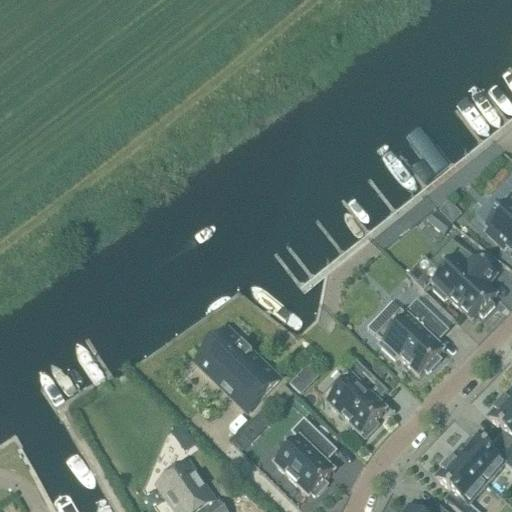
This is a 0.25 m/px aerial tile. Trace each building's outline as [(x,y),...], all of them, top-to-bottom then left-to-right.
[(510,204),(486,229),(489,232),(486,235),(505,253),(507,250),(511,254),(511,196),(507,201),(510,204)] [(450,204),(442,212),(454,224),(462,215),(450,204)] [(437,215),(429,225),(445,237),(453,226),(437,215)] [(424,259),(408,276),(425,293),(433,284),(436,288),(433,291),(445,303),(448,299),(473,323),(479,317),(483,320),(495,308),(492,304),(482,294),(486,290),(487,290),(488,289),(497,277),(452,243),(430,265),(424,259)] [(380,347),(395,362),(398,359),(420,380),(426,373),(428,376),(431,373),(428,371),(445,353),(436,345),(448,333),(417,304),(406,316),(401,312),(376,338),(383,344),(380,347)] [(251,411),(247,415),(248,416),(280,382),(228,332),(196,366),(212,381),(216,378),(251,411)] [(345,432),(347,434),(352,429),(365,442),(378,429),(375,425),(382,417),(387,413),(383,410),(378,404),(389,394),(358,363),(347,374),(352,380),(327,405),(344,421),(345,420),(351,426),(345,432)] [(299,377),(290,386),(301,396),(310,387),(299,377)] [(511,403),(507,399),(489,420),(502,431),(501,432),(504,435),(505,434),(511,440),(511,441),(505,450),(511,456),(511,403)] [(325,484),(331,478),(322,470),(337,454),(304,422),(292,435),(299,441),(275,466),(310,500),(312,497),(316,501),(328,488),(325,484)] [(473,438),(455,459),(487,487),(504,467),(511,473),(511,456),(505,450),(497,459),(489,452),(490,452),(486,449),(473,438)] [(455,459),(436,480),(449,491),(448,492),(452,495),(452,494),(460,501),(452,510),(454,511),(475,511),(470,507),(487,487),(455,459)] [(174,511),(226,511),(219,501),(207,508),(204,504),(210,500),(202,489),(203,487),(188,466),(158,488),(174,511)]
